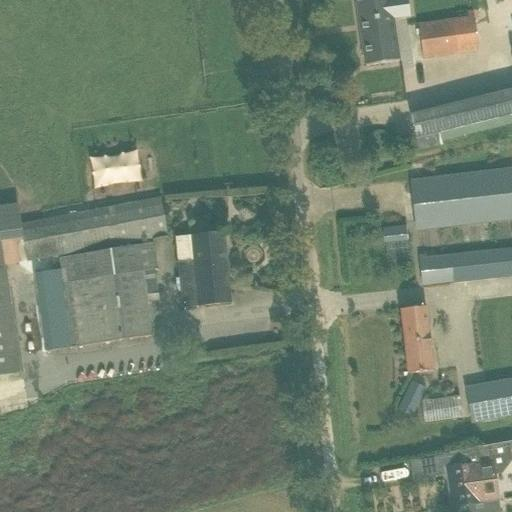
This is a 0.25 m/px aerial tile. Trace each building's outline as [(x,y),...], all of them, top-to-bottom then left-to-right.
[(366,0),(356,1),(365,66),(398,61),(393,26),(393,20),(410,17),(409,16),(407,16),(404,0),(366,0)] [(422,60),(477,53),(472,12),(453,14),(453,20),(417,25),(422,60)] [(511,92),(410,116),(418,155),(511,131),(511,92)] [(136,152),(90,160),(93,190),(140,183),(136,152)] [(511,169),(430,179),(411,181),(416,230),(511,218),(511,169)] [(21,225),(18,204),(0,206),(0,375),(21,373),(6,265),(19,264),(16,240),(23,239),(28,263),(166,236),(159,198),(21,225)] [(405,227),(383,230),(384,242),(407,239),(405,227)] [(177,263),(181,308),(230,304),(224,233),(193,236),(195,262),(177,263)] [(195,262),(193,236),(175,238),(177,263),(195,262)] [(407,239),(384,242),(387,263),(409,260),(407,239)] [(32,274),(45,352),(152,337),(143,273),(157,271),(152,243),(58,259),(59,270),(32,274)] [(435,253),(419,255),(423,285),(443,283),(443,284),(511,277),(511,247),(436,256),(435,253)] [(435,371),(428,307),(401,310),(408,374),(435,371)] [(511,378),(464,387),(471,425),(511,417),(511,378)] [(407,389),(397,410),(411,416),(421,395),(407,389)] [(459,398),(422,404),(425,425),(462,419),(459,398)] [(452,507),(499,500),(495,475),(502,474),(511,461),(511,441),(466,450),(469,465),(447,468),(448,478),(452,507)] [(469,465),(466,450),(409,460),(413,484),(448,478),(447,468),(469,465)] [(500,511),(499,500),(452,507),(453,511),(500,511)]
